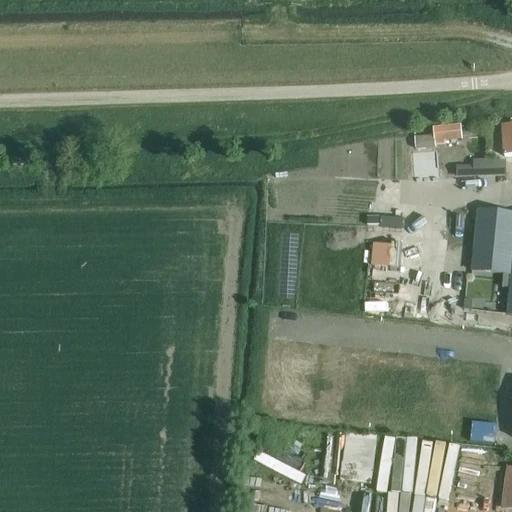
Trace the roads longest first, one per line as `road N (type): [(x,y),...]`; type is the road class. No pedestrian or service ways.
road 1 (track): [(0,48),(492,37),(511,48)]
road 2 (unclassified): [(511,80),(0,100)]
